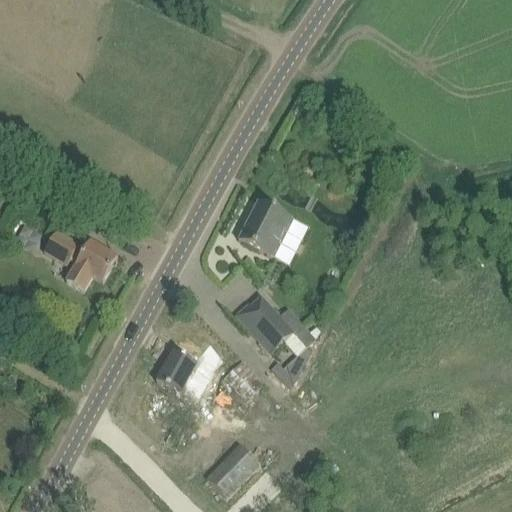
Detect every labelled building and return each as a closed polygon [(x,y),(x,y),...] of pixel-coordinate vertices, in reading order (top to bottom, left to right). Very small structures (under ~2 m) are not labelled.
[(292,222),(277,214),(259,205),(239,244),(272,261),(292,222)] [(118,261),(101,250),(90,244),(86,252),(79,248),(80,247),(57,234),(44,255),(67,269),(70,263),(77,267),(67,284),(84,295),(92,280),(103,286),(118,261)] [(250,306),(235,319),(270,357),(292,338),(306,353),(307,352),(318,342),(304,328),(290,312),(280,321),(261,300),(252,309),(250,306)] [(198,367),(191,363),(173,354),(156,384),(174,394),(181,398),(186,389),(200,397),(207,383),(193,375),(198,367)] [(246,405),(264,388),(242,365),(224,381),(246,405)] [(260,474),(237,451),(207,481),(231,505),(235,501),(260,474)] [(139,511),(130,503),(121,511),(139,511)]
